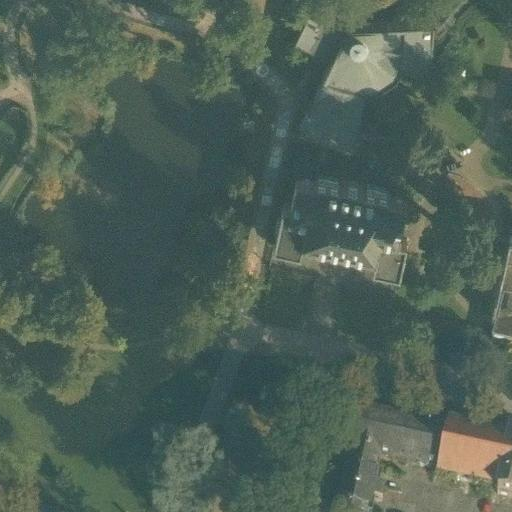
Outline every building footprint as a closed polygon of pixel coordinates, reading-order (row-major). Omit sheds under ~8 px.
[(305,43),(307,39),(319,14),(308,9),(294,38),(305,43)] [(307,39),(333,51),(345,27),(321,16),(322,13),(320,12),(319,14),(307,39)] [(298,125),(352,143),(364,88),(375,86),(395,72),(402,61),(430,68),(434,18),(347,22),(345,27),(333,51),(331,55),(298,125)] [(307,39),(305,43),(331,55),(333,51),(307,39)] [(372,264),(399,270),(406,238),(398,236),(407,198),(389,194),(389,192),(362,186),(362,185),(340,180),(339,181),(314,176),(313,178),(296,174),(290,200),(282,199),(272,242),(300,249),(303,238),(374,254),(372,264)] [(511,233),(508,233),(490,319),(496,321),(491,342),(511,346),(511,233)] [(380,458),(436,471),(446,429),(359,409),(350,451),(380,458)] [(447,424),(446,429),(436,471),(441,472),(440,477),(500,491),(499,495),(511,498),(511,432),(510,432),(509,438),(447,424)] [(367,511),(380,458),(350,451),(335,511),(367,511)]
